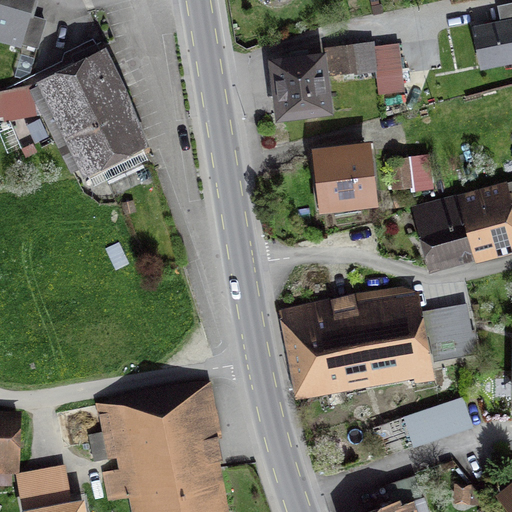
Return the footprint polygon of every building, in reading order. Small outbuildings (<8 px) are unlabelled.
[(29,0),(0,0),(0,36),(18,41),(29,0)] [(511,28),(481,34),(486,66),(511,62),(511,28)] [(373,44),(331,49),(334,74),(376,68),(373,44)] [(81,165),(137,139),(101,61),(44,87),(81,165)] [(323,66),(277,71),(283,125),(329,120),(323,66)] [(368,156),(321,161),(326,211),(373,206),(368,156)] [(408,157),(391,161),(396,188),(413,185),(408,157)] [(511,210),(508,196),(423,221),(438,272),(511,250),(511,210)] [(313,398),(424,378),(409,301),(299,322),(313,398)] [(460,304),(428,310),(437,358),(468,353),(460,304)] [(134,511),(189,511),(213,507),(188,383),(127,395),(110,402),(98,404),(104,432),(90,435),(95,459),(139,450),(142,465),(109,472),(114,497),(131,494),(134,511)] [(475,422),(464,387),(404,405),(414,440),(475,422)] [(0,497),(4,498),(5,485),(11,485),(12,423),(0,422),(0,497)] [(34,472),(19,475),(25,511),(81,511),(80,504),(70,505),(67,487),(38,492),(34,472)] [(511,509),(511,488),(502,496),(511,509)]
